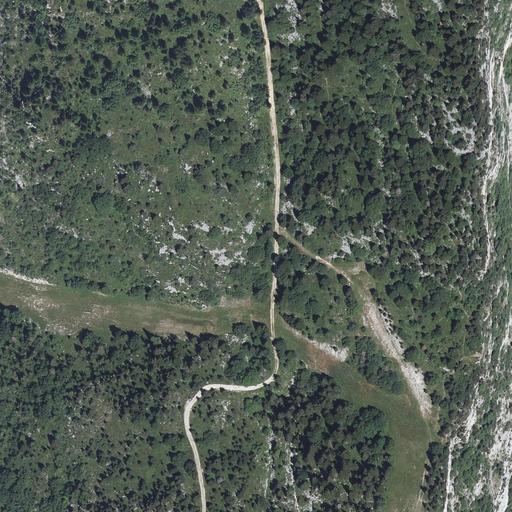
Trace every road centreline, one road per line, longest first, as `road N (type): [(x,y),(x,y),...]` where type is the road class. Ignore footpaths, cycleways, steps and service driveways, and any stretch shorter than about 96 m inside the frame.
road 1 (track): [(261,0),(278,150),(278,365),(264,385),(202,389),(186,411),(204,511)]
road 2 (track): [(272,323),(378,397),(424,458)]
